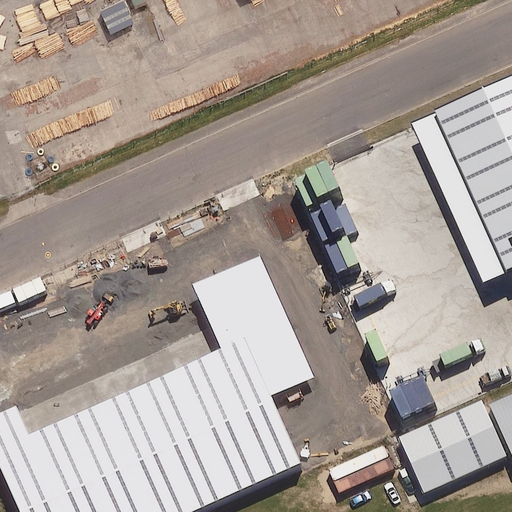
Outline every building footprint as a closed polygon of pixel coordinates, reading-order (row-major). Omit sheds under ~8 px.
[(135,20),(128,1),(104,10),(111,28),(135,20)] [(511,74),(407,121),(481,286),(511,272),(511,274),(511,74)] [(260,255),(194,284),(223,349),(32,434),(18,403),(0,410),(0,468),(19,511),(188,511),(300,463),(270,395),(313,375),(260,255)] [(511,394),(489,405),(511,455),(511,394)] [(426,432),(431,445),(487,423),(482,410),(426,432)]
